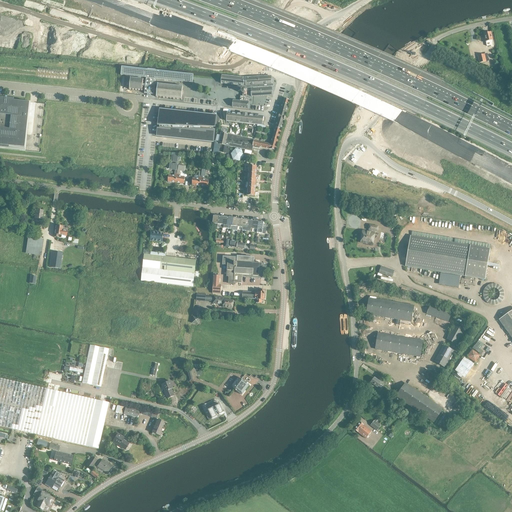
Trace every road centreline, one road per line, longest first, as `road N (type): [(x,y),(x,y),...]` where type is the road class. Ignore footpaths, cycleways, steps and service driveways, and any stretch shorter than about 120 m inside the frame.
road 1 (unclassified): [(176,511),(285,468),(323,440),(350,403),(357,362),(338,201),(347,141),(366,142),(405,172),(511,222)]
road 2 (motorway): [(103,0),(335,90),(511,176)]
road 3 (motorway): [(135,0),(341,82),(511,165)]
road 4 (tertiary): [(70,511),(127,473),(225,428),(266,395),(283,319),(274,216)]
road 5 (motorway): [(221,0),(511,137)]
road 6 (motorway): [(511,123),(251,0)]
road 7 (unclassified): [(274,216),(21,182)]
road 8 (tertiary): [(274,216),(279,161),(301,83)]
road 9 (unclassified): [(0,85),(120,100)]
